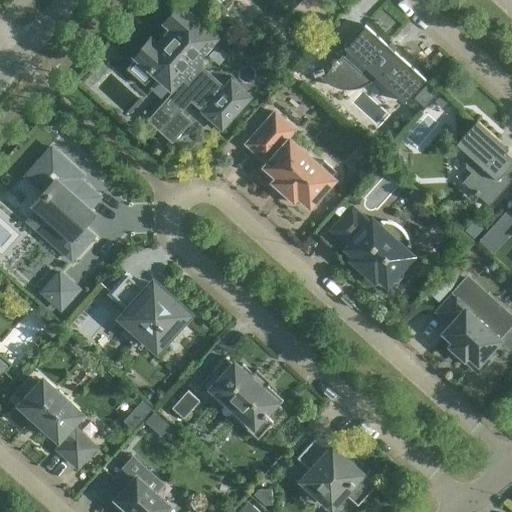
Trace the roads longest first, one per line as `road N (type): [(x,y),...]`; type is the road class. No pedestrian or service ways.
road 1 (residential): [(511,461),(225,200),(211,195),(181,205),(174,224),(184,247),(465,502)]
road 2 (residential): [(511,5),(409,0),(511,91)]
